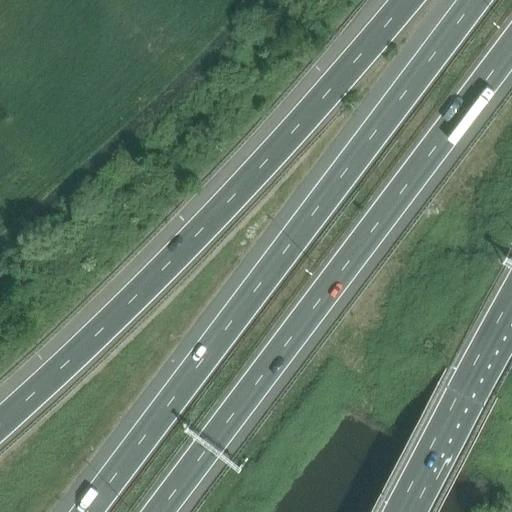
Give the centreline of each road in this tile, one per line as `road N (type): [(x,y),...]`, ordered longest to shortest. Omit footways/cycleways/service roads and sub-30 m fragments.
road 1 (motorway): [(473,0),(86,511)]
road 2 (motorway): [(407,0),(149,286),(0,425)]
road 3 (motorway): [(158,511),(511,45)]
road 4 (motorway): [(403,511),(511,312)]
